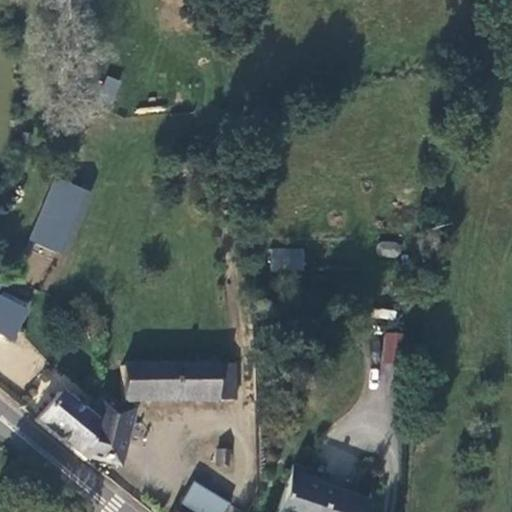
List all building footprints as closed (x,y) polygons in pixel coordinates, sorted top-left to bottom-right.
[(98,99),(112,104),(120,80),(106,75),(98,99)] [(92,191),(55,175),(28,238),(65,254),(92,191)] [(377,256),(399,256),(399,242),(377,242),(377,256)] [(304,249),(271,249),(271,271),(304,270),(304,249)] [(29,308),(0,294),(0,335),(12,342),(29,308)] [(404,392),(409,334),(384,332),(378,389),(404,392)] [(120,399),(141,401),(216,400),(215,359),(120,358),(120,374),(114,374),(113,385),(120,386),(120,399)] [(215,359),(216,400),(237,400),(237,360),(215,359)] [(31,416),(83,461),(84,458),(94,414),(91,411),(57,386),(31,416)] [(94,414),(84,458),(119,468),(134,404),(95,393),(91,411),(94,414)] [(222,463),(223,446),(217,446),(212,449),(211,458),(215,463),(222,463)] [(293,463),(274,511),(365,511),(370,498),(307,476),(310,469),(293,463)] [(191,511),(224,511),(231,500),(191,480),(177,503),(191,511)] [(171,511),(191,511),(177,503),(171,511)]
